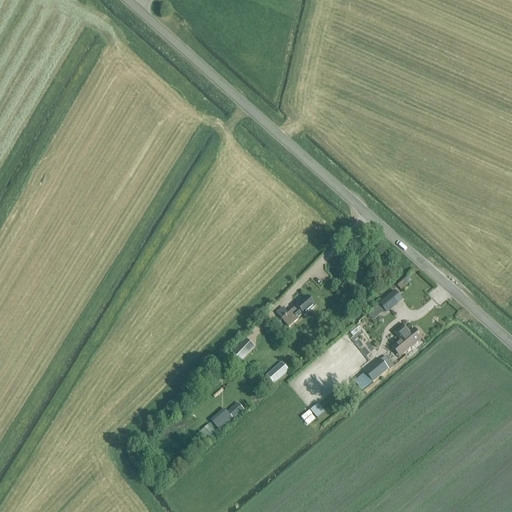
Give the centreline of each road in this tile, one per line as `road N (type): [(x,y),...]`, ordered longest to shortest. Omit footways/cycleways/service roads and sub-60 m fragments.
road 1 (unclassified): [(511,346),(138,9)]
road 2 (track): [(367,215),(287,304)]
